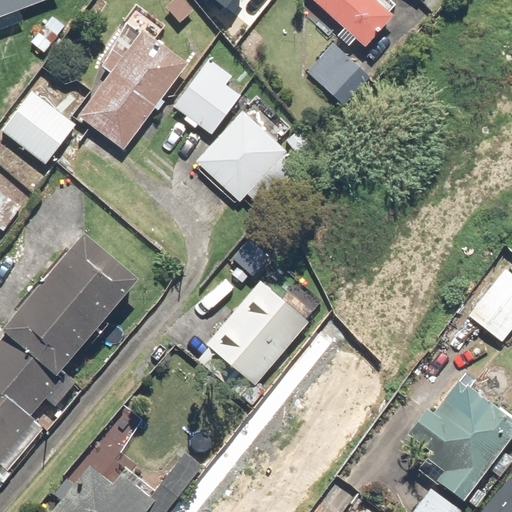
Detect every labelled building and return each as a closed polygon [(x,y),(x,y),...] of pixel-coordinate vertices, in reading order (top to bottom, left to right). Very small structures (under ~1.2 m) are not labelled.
[(0,0),(0,18),(51,0),(0,0)] [(199,11),(187,0),(173,0),(165,8),(183,26),(199,11)] [(311,0),(365,45),(393,12),(378,0),(311,0)] [(78,117),(125,151),(189,64),(142,30),(78,117)] [(334,43),(307,74),(345,107),(372,76),(334,43)] [(212,59),(175,110),(212,137),(242,96),(227,85),(235,75),(212,59)] [(3,129),(48,163),(77,126),(33,91),(3,129)] [(291,156),(245,112),(196,162),(242,207),(291,156)] [(81,154),(72,165),(100,189),(110,178),(81,154)] [(0,224),(16,202),(0,190),(0,224)] [(0,334),(0,463),(147,279),(84,229),(0,334)] [(470,312),(501,338),(511,325),(511,274),(506,269),(470,312)] [(208,343),(256,382),(309,318),(261,278),(208,343)] [(421,462),(466,496),(511,435),(511,415),(460,375),(414,435),(431,448),(421,462)] [(143,511),(155,498),(119,469),(110,481),(89,463),(48,511),(143,511)] [(511,511),(511,474),(506,469),(472,511),(473,511),(511,511)]
